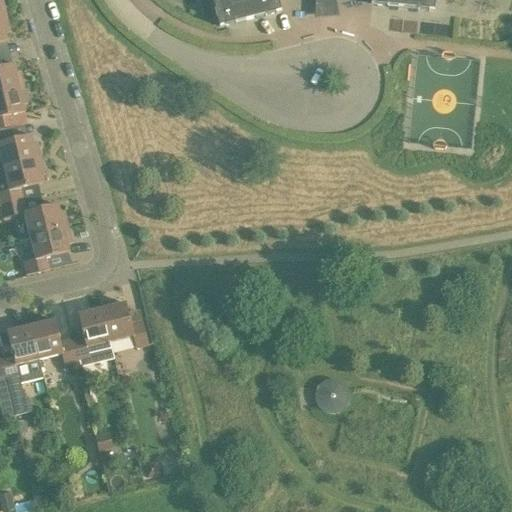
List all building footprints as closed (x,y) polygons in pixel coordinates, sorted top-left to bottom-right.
[(212,0),(220,29),(281,12),(278,0),(371,0),(372,5),(435,10),(436,0),(212,0)] [(0,45),(7,44),(5,36),(9,35),(5,19),(0,20),(0,45)] [(0,95),(23,90),(19,75),(14,76),(12,67),(0,70),(0,95)] [(0,133),(5,132),(2,120),(24,115),(22,107),(26,106),(23,90),(0,95),(0,133)] [(1,170),(40,161),(37,145),(33,146),(31,138),(8,144),(5,132),(0,133),(0,168),(1,170)] [(0,208),(22,203),(19,191),(42,186),(40,178),(44,177),(40,161),(1,170),(3,182),(0,182),(0,208)] [(28,239),(67,229),(64,214),(60,215),(58,207),(25,215),(22,203),(0,208),(0,215),(2,222),(23,216),(28,239)] [(67,229),(28,239),(34,262),(22,265),(26,277),(49,272),(46,260),(69,254),(67,246),(71,245),(67,229)] [(109,344),(110,344),(132,339),(134,350),(147,347),(141,325),(130,328),(125,305),(101,311),(109,344)] [(114,360),(110,344),(109,344),(101,311),(77,317),(82,339),(70,342),(76,365),(79,364),(80,368),(114,360)] [(76,365),(70,342),(59,345),(54,323),(30,329),(38,362),(60,356),(63,368),(76,365)] [(0,359),(0,361),(5,382),(41,373),(38,362),(30,329),(6,335),(11,356),(0,359)] [(316,395),(316,397),(316,399),(316,401),(317,403),(318,405),(319,407),(321,409),(322,410),(324,411),(326,413),(328,413),(330,414),(332,414),(335,414),(337,413),(339,413),(341,412),(343,411),(344,409),(346,408),(347,406),(348,404),(349,402),(349,400),(350,397),(349,395),(349,393),(348,391),(347,389),(346,387),(345,386),(343,384),(341,383),(339,382),(337,381),(335,380),(333,380),(331,380),(329,381),(327,382),(325,383),(323,384),(321,385),(320,387),(318,389),(317,390),(317,392),(316,395)] [(7,386),(0,387),(0,397),(9,395),(7,386)] [(351,412),(377,419),(384,395),(358,387),(351,412)]
